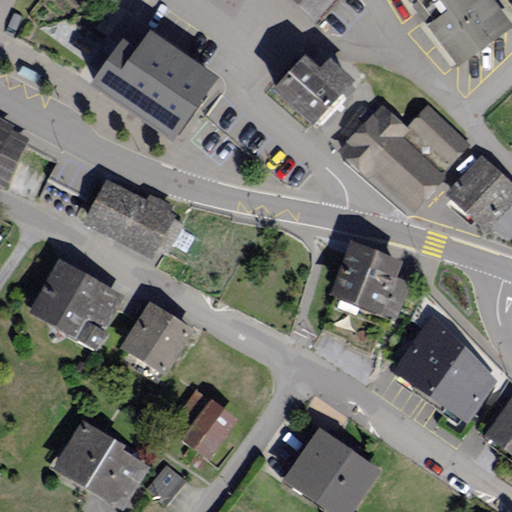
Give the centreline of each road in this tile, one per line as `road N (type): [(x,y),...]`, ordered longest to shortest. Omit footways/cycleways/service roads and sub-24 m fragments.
road 1 (tertiary): [(0,100),(136,169),(339,216)]
road 2 (residential): [(0,205),(298,367)]
road 3 (residential): [(298,367),(509,511)]
road 4 (residential): [(339,216),(318,158),(249,95),(243,0)]
road 5 (residential): [(243,0),(297,39),(399,67),(446,99)]
road 6 (residential): [(298,367),(201,511)]
road 7 (tertiary): [(339,216),(500,267)]
road 8 (residential): [(446,99),(376,0)]
